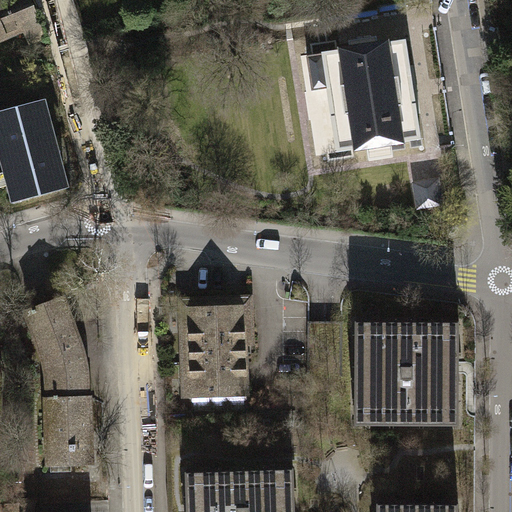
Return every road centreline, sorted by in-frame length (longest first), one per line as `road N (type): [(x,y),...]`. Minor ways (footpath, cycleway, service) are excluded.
road 1 (residential): [(500,284),(113,231)]
road 2 (residential): [(454,0),(489,178),(500,284)]
road 3 (residential): [(113,231),(130,275),(134,511)]
road 4 (residential): [(500,284),(503,511)]
road 5 (residential): [(41,0),(97,189)]
